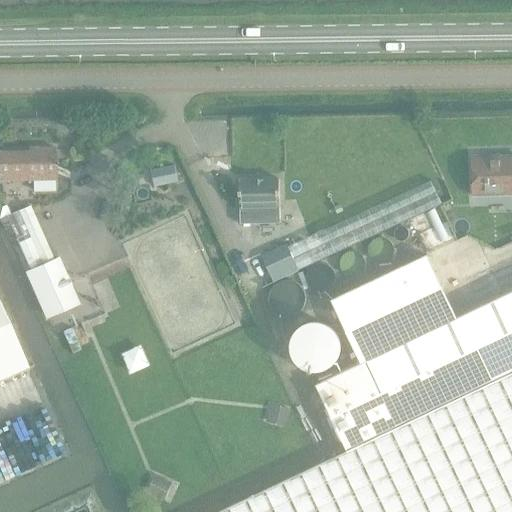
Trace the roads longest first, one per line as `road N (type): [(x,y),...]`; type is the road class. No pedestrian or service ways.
road 1 (unclassified): [(511,78),(0,87)]
road 2 (primary): [(0,45),(511,39)]
